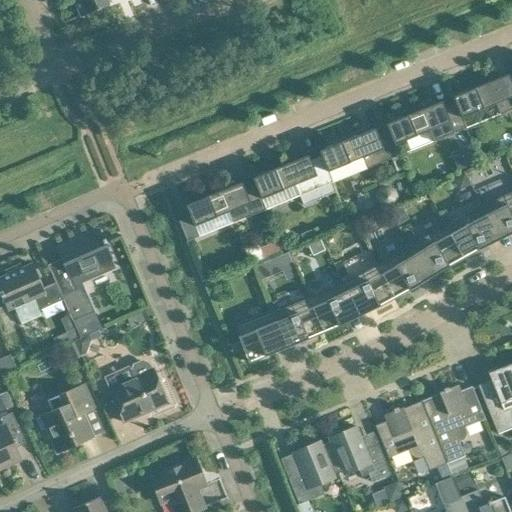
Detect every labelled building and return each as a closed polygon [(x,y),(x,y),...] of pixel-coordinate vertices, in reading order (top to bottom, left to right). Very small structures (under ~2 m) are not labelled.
[(73,0),(80,17),(108,5),(106,0),(73,0)] [(511,109),(511,78),(498,84),(497,80),(497,79),(452,97),(454,102),(460,117),(461,117),(495,103),(499,115),(511,109)] [(465,128),(461,117),(460,117),(454,102),(432,111),(430,107),(431,107),(430,106),(385,124),(387,129),(393,144),(394,144),(428,130),(433,142),(465,128)] [(394,144),(393,144),(387,129),(365,138),(363,134),(364,134),(363,133),(318,151),(320,156),(326,172),(327,171),(361,157),(366,169),(399,155),(394,144)] [(327,171),(326,172),(320,156),(298,165),(297,161),(297,160),(251,178),(254,183),(260,199),(261,198),(295,185),(303,205),(335,192),(331,183),(332,182),(327,171)] [(265,210),(261,198),(260,199),(254,183),(232,192),(230,188),(230,187),(185,205),(190,217),(180,221),(179,220),(178,221),(187,242),(188,242),(188,241),(199,237),(194,226),(228,212),(232,223),(265,210)] [(511,192),(501,197),(481,207),(497,240),(511,232),(511,192)] [(497,240),(481,207),(461,217),(445,226),(462,258),(476,250),(497,240)] [(445,226),(428,235),(409,246),(428,278),(448,266),(462,258),(445,226)] [(47,265),(55,283),(61,295),(83,286),(78,274),(111,259),(104,243),(106,242),(104,238),(102,239),(98,230),(56,248),(61,259),(47,265)] [(328,249),(340,242),(333,230),(321,237),(328,249)] [(362,254),(377,247),(372,235),(356,242),(362,254)] [(428,278),(409,246),(390,258),(376,266),(394,298),(418,284),(428,278)] [(63,300),(61,295),(55,283),(43,288),(32,263),(22,268),(20,264),(4,271),(5,275),(0,277),(0,295),(7,311),(15,307),(22,324),(41,316),(43,319),(67,309),(63,300)] [(265,263),(255,267),(260,281),(271,276),(265,263)] [(376,266),(362,273),(342,283),(358,316),(380,306),(394,298),(376,266)] [(358,316),(342,283),(322,292),(307,299),(322,332),(337,326),(358,316)] [(307,299),(272,313),(286,347),(322,332),(307,299)] [(286,347),(272,313),(233,329),(238,339),(248,363),(286,347)] [(70,315),(60,319),(66,333),(76,329),(71,319),(70,315)] [(396,344),(400,353),(421,345),(418,336),(396,344)] [(9,355),(0,359),(0,373),(15,367),(9,355)] [(153,372),(151,373),(148,366),(143,362),(134,366),(132,374),(134,378),(108,389),(123,423),(137,417),(136,414),(147,410),(148,412),(167,403),(153,372)] [(511,363),(500,368),(496,370),(497,372),(490,375),(489,372),(487,373),(490,380),(477,385),(497,434),(511,427),(511,426),(511,420),(511,419),(511,363)] [(93,409),(82,384),(59,395),(63,406),(40,417),(56,453),(80,442),(76,433),(88,428),(82,414),(93,409)] [(421,401),(451,475),(451,476),(469,469),(458,441),(462,439),(464,436),(465,431),(464,428),(484,419),(471,386),(470,387),(470,388),(460,393),(457,385),(447,389),(447,387),(442,389),(443,391),(438,393),(440,396),(422,404),(421,401)] [(0,392),(6,409),(21,403),(15,386),(0,391),(0,392)] [(451,475),(421,401),(420,401),(421,404),(404,411),(402,407),(398,409),(397,407),(392,409),(393,411),(384,415),(387,422),(376,427),(376,425),(374,426),(388,459),(409,450),(410,454),(414,456),(418,457),(422,456),(428,471),(438,466),(443,478),(451,475)] [(25,444),(12,413),(0,417),(0,418),(3,426),(0,427),(0,465),(4,464),(5,466),(11,463),(10,462),(18,459),(18,460),(19,460),(14,449),(25,444)] [(330,442),(325,444),(337,472),(341,470),(343,475),(358,469),(361,477),(368,474),(371,482),(390,475),(376,441),(363,446),(356,426),(328,437),(330,442)] [(337,472),(325,444),(321,445),(319,441),(292,452),(299,471),(287,477),(298,504),(324,494),(320,484),(334,478),(333,474),(337,472)] [(149,474),(161,504),(169,500),(174,511),(193,511),(204,508),(196,489),(205,486),(194,459),(165,471),(164,468),(149,474)] [(397,483),(384,489),(390,502),(402,496),(397,483)] [(477,490),(460,497),(465,511),(509,511),(504,497),(490,502),(489,501),(486,502),(487,504),(483,505),(477,490)] [(70,510),(71,511),(106,511),(100,497),(70,510)] [(465,511),(460,497),(442,504),(445,511),(465,511)]
